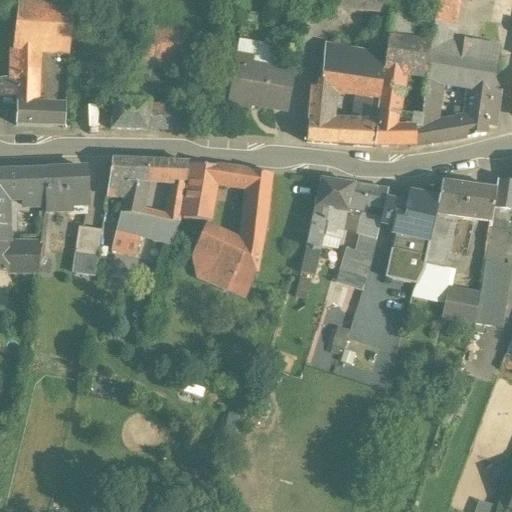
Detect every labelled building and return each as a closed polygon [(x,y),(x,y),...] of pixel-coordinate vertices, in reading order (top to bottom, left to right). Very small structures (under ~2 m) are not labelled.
[(365,9),(391,13),(392,0),(330,0),(330,5),(365,9)] [(455,0),(435,0),(430,36),(450,39),(455,0)] [(75,8),(16,4),(13,51),(37,53),(58,55),(68,55),(70,37),(75,8)] [(392,15),(388,42),(416,45),(419,18),(392,15)] [(187,32),(143,29),(141,53),(140,67),(146,68),(185,70),(187,32)] [(425,76),(424,81),(431,82),(440,84),(464,87),(468,62),(471,48),(472,43),(450,39),(430,36),(429,46),(425,76)] [(416,45),(388,42),(384,57),(383,68),(402,73),(403,73),(425,76),(429,46),(416,45)] [(359,53),(325,47),(319,91),(328,93),(378,101),(381,85),(383,68),(384,57),(359,53)] [(499,53),(471,48),(468,62),(496,67),(499,53)] [(37,53),(13,51),(11,84),(11,85),(17,85),(16,107),(14,128),(62,130),(64,111),(34,109),(37,53)] [(141,53),(126,52),(128,106),(147,106),(146,68),(140,67),(141,53)] [(68,55),(58,55),(56,71),(66,73),(68,55)] [(252,61),(236,58),(227,106),(251,111),(251,108),(285,114),(292,78),(250,70),(252,61)] [(492,94),(496,67),(468,62),(464,87),(464,89),(472,91),(490,94),(492,94)] [(402,73),(383,68),(381,85),(383,86),(400,88),(402,73)] [(431,82),(424,81),(423,99),(429,100),(431,82)] [(11,84),(0,82),(0,106),(16,107),(17,85),(11,85),(11,84)] [(439,127),(434,128),(440,84),(431,82),(429,100),(423,99),(420,130),(414,130),(414,149),(442,144),(439,127)] [(414,149),(414,130),(394,130),(400,88),(383,86),(374,150),(414,149)] [(331,101),(328,93),(319,91),(311,90),(305,143),(305,145),(353,148),(354,128),(339,132),(328,131),(331,101)] [(490,94),(472,91),(466,123),(439,127),(442,144),(484,137),(484,133),(490,94)] [(500,96),(492,94),(490,94),(484,133),(484,137),(495,135),(500,96)] [(128,106),(112,105),(109,132),(146,133),(147,106),(128,106)] [(163,107),(147,106),(146,133),(162,133),(163,107)] [(176,108),(163,107),(162,133),(179,134),(180,108),(176,108)] [(374,130),(354,128),(353,148),(372,150),(374,130)] [(166,165),(111,163),(106,199),(123,202),(119,216),(138,216),(145,182),(166,183),(163,180),(166,165)] [(188,167),(166,165),(163,180),(166,183),(170,183),(184,184),(185,184),(188,167)] [(191,167),(181,222),(209,225),(216,185),(248,190),(250,174),(191,167)] [(85,172),(44,173),(45,204),(45,208),(44,216),(87,214),(85,172)] [(44,173),(20,174),(20,202),(20,208),(45,208),(45,204),(44,173)] [(20,174),(0,174),(0,247),(6,248),(5,202),(20,202),(20,174)] [(271,176),(250,174),(248,190),(239,244),(234,267),(255,276),(263,237),(271,176)] [(184,184),(170,183),(166,206),(180,209),(184,184)] [(352,188),(320,183),(314,210),(342,213),(348,214),(348,209),(353,210),(354,205),(350,204),(352,188)] [(511,213),(511,186),(496,183),(495,193),(492,211),(508,213),(511,213)] [(495,193),(441,185),(438,202),(434,218),(453,221),(490,226),(492,211),(495,193)] [(374,191),(352,188),(350,204),(354,205),(366,206),(372,207),(374,191)] [(386,193),(374,191),(372,207),(366,206),(363,217),(358,238),(371,242),(373,242),(386,193)] [(438,202),(410,196),(407,208),(384,203),(379,226),(393,229),(392,237),(393,237),(428,245),(434,218),(438,202)] [(123,202),(106,199),(104,215),(119,216),(123,202)] [(363,217),(366,206),(354,205),(353,210),(348,209),(348,214),(363,217)] [(180,209),(166,206),(164,224),(178,228),(180,209)] [(342,213),(314,210),(308,236),(323,239),(337,242),(336,241),(342,213)] [(505,234),(508,213),(492,211),(490,226),(489,232),(505,234)] [(342,242),(348,214),(342,213),(336,241),(342,242)] [(164,224),(138,216),(119,216),(111,250),(167,264),(169,255),(170,249),(178,228),(164,224)] [(453,221),(434,218),(428,245),(424,267),(442,271),(453,221)] [(190,232),(178,228),(170,249),(169,255),(180,260),(190,232)] [(239,244),(204,229),(191,259),(232,277),(234,267),(239,244)] [(101,234),(78,231),(74,258),(97,261),(101,234)] [(505,234),(489,232),(483,264),(500,267),(505,234)] [(323,239),(308,236),(305,251),(319,254),(320,253),(323,239)] [(428,245),(393,237),(384,281),(415,288),(422,273),(424,267),(428,245)] [(371,242),(358,238),(354,255),(367,258),(371,242)] [(6,248),(0,247),(0,263),(19,264),(20,261),(38,261),(39,252),(39,247),(6,248)] [(319,254),(305,251),(306,251),(300,276),(314,279),(320,254),(320,253),(319,254)] [(367,258),(354,255),(350,254),(342,283),(358,288),(367,258)] [(20,261),(19,264),(0,263),(0,277),(37,277),(38,261),(20,261)] [(500,267),(483,264),(482,274),(479,292),(479,293),(473,327),(490,330),(500,267)] [(255,276),(234,267),(232,277),(231,279),(251,288),(255,276)] [(454,274),(442,271),(424,267),(422,273),(415,288),(412,294),(410,299),(446,307),(451,288),(452,280),(454,274)] [(500,267),(490,330),(500,332),(511,268),(500,267)] [(473,327),(479,293),(451,288),(446,307),(444,322),(473,327)] [(342,358),(350,332),(339,329),(331,355),(342,358)]
